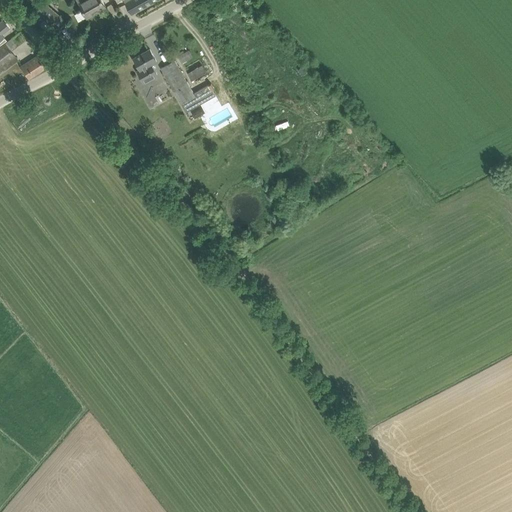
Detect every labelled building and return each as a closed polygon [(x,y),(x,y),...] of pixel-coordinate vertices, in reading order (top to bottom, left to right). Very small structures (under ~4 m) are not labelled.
[(77,0),(79,4),(87,18),(106,7),(102,0),(77,0)] [(124,0),(132,14),(133,13),(156,0),(124,0)] [(35,10),(29,17),(38,25),(44,18),(56,28),(63,19),(44,2),(37,11),(35,10)] [(0,39),(3,37),(1,34),(8,28),(3,21),(0,23),(0,39)] [(0,46),(0,74),(18,60),(15,57),(11,51),(17,46),(11,38),(5,43),(1,46),(0,46)] [(150,49),(135,57),(139,66),(141,69),(138,70),(144,81),(158,74),(152,63),(157,60),(155,57),(150,49)] [(182,62),(193,57),(189,50),(179,56),(182,62)] [(45,51),(36,57),(21,67),(29,78),(52,63),(45,51)] [(175,60),(161,68),(162,69),(174,91),(176,94),(190,86),(188,83),(176,61),(175,60)] [(189,71),(193,79),(208,71),(204,63),(189,71)] [(209,84),(194,93),(195,94),(200,103),(215,95),(209,84)]
